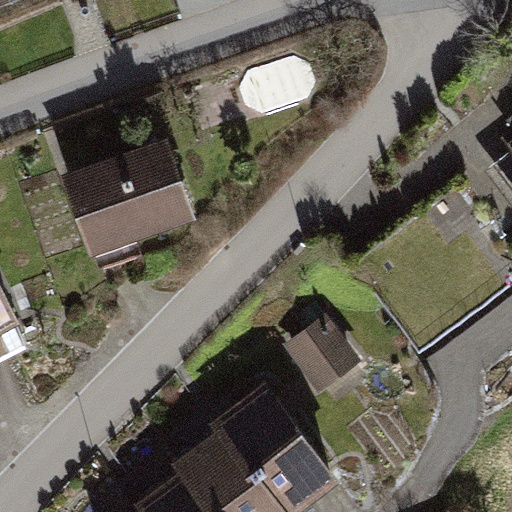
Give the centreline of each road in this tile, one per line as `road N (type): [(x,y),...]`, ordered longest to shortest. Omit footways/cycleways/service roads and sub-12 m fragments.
road 1 (residential): [(8,511),(493,0)]
road 2 (residential): [(307,0),(0,113)]
